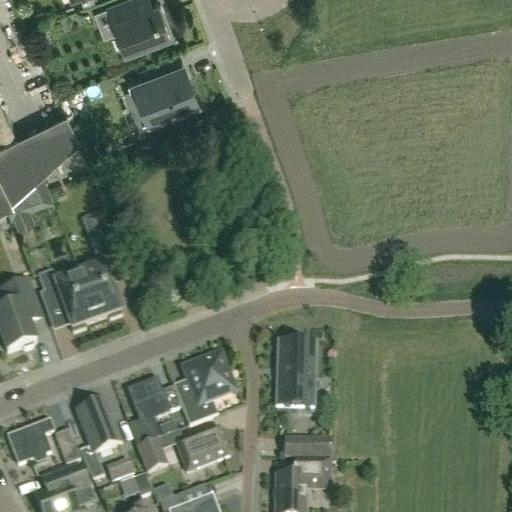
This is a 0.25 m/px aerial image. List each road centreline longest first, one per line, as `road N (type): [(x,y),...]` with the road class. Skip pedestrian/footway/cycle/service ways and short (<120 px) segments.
road 1 (unclassified): [(228,321),(259,312),(511,308)]
road 2 (residential): [(0,408),(228,321)]
road 3 (residential): [(256,511),(255,383),(228,321)]
